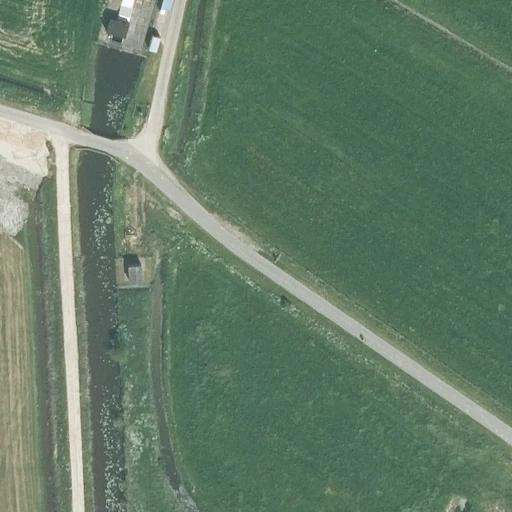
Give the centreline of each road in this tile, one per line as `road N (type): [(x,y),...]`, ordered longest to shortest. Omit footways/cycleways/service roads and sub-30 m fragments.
road 1 (unclassified): [(511,439),(255,262),(137,162)]
road 2 (track): [(63,133),(78,511)]
road 3 (unclassified): [(137,162),(180,0)]
road 4 (unclassified): [(137,162),(0,113)]
